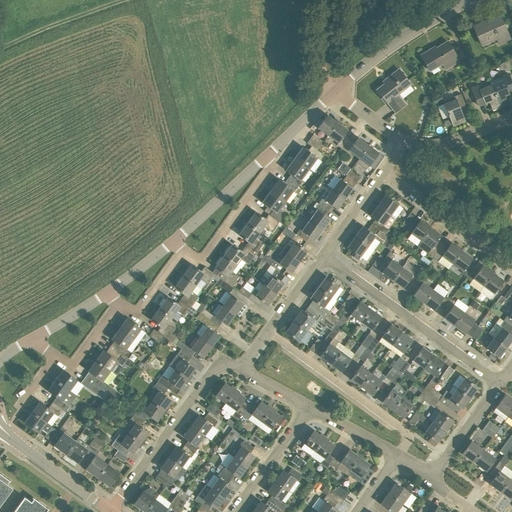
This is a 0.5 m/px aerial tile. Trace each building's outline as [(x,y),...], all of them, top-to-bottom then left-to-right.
[(501,17),(485,24),(484,22),(474,26),(481,43),(495,36),(499,45),(511,39),(501,17)] [(448,42),(432,52),(430,50),(421,56),(430,71),(442,64),(446,69),(460,61),(448,42)] [(499,63),(503,73),(511,69),(511,68),(509,60),(499,63)] [(411,84),(399,69),(387,79),(389,81),(377,90),(387,103),(388,102),(396,112),(405,105),(397,95),(411,84)] [(490,82),(491,85),(500,107),(508,103),(505,96),(510,94),(507,89),(511,86),(511,82),(508,74),(490,82)] [(491,85),(480,90),(478,86),(472,89),(477,101),(483,99),(485,104),(489,102),(492,110),(500,107),(491,85)] [(466,105),(461,93),(455,96),(456,99),(444,104),(438,107),(443,120),(449,117),(453,126),(461,123),(458,115),(462,113),(460,108),(466,105)] [(440,95),(432,99),(435,104),(443,100),(440,95)] [(328,136),(338,122),(327,115),(317,128),(328,136)] [(345,136),(349,130),(338,122),(328,136),(338,143),(337,145),(342,149),(349,139),(345,136)] [(318,150),(324,142),(313,134),(307,143),(312,147),(318,150)] [(369,145),(358,137),(354,143),(349,139),(342,149),(348,153),(349,151),(359,159),(369,145)] [(369,145),(359,159),(370,166),(375,159),(380,153),(369,145)] [(295,159),(308,169),(316,158),(318,160),(322,154),(318,150),(312,147),(309,152),(303,148),(295,159)] [(301,179),(308,169),(295,159),(287,170),(292,174),(288,179),(299,186),(303,181),(301,179)] [(375,159),(370,166),(373,169),(379,162),(375,159)] [(347,176),(357,183),(360,178),(351,171),(347,176)] [(347,176),(343,181),(340,178),(339,179),(335,176),(327,186),(332,189),(346,199),(353,188),(357,183),(347,176)] [(293,190),(295,192),(299,186),(288,179),(285,184),(280,180),(271,191),(285,201),(293,190)] [(332,189),(325,199),(323,198),(321,197),(318,200),(320,202),(319,203),(329,211),(333,206),(338,210),(346,199),(332,189)] [(285,201),(271,191),(263,202),(268,206),(265,211),(269,214),(275,219),(279,222),(282,219),(281,215),(277,212),(285,201)] [(386,195),(378,205),(391,215),(399,205),(386,195)] [(319,203),(315,209),(317,210),(309,220),(323,230),(331,219),(326,216),(329,211),(319,203)] [(396,218),(391,215),(378,205),(370,216),(375,220),(372,225),(386,235),(390,230),(389,229),(396,218)] [(279,222),(275,219),(269,214),(265,219),(256,212),(247,224),(260,233),(265,226),(272,232),(279,222)] [(410,213),(403,224),(408,227),(415,217),(410,213)] [(421,220),(420,220),(415,217),(408,227),(413,231),(411,233),(421,241),(431,227),(421,220)] [(323,230),(309,220),(302,230),(301,228),(296,234),(306,242),(310,237),(315,241),(323,230)] [(260,233),(247,224),(239,235),(249,241),(245,247),(256,255),(263,244),(255,239),(260,233)] [(386,235),(372,225),(368,230),(363,226),(355,236),(369,246),(374,238),(383,244),(388,237),(386,236),(386,235)] [(295,235),(286,227),(282,232),(292,240),(295,235)] [(436,254),(443,244),(438,240),(442,235),(431,227),(421,241),(422,241),(431,248),(428,254),(427,254),(430,256),(433,258),(433,257),(436,254)] [(361,257),(369,246),(355,236),(347,247),(356,254),(361,257)] [(283,250),(300,262),(308,251),(295,242),(292,247),(287,244),(283,250)] [(462,250),(452,243),(448,248),(443,244),(436,254),(440,257),(441,258),(442,256),(453,263),(462,250)] [(256,255),(245,247),(241,252),(232,245),(224,256),(236,265),(240,259),(248,265),(256,255)] [(398,254),(402,248),(397,245),(393,250),(398,254)] [(283,250),(279,255),(284,258),(280,264),(292,273),(300,262),(283,250)] [(469,263),(473,258),(462,250),(453,263),(462,270),(461,272),(467,276),(474,266),(469,263)] [(393,259),(395,255),(390,251),(385,258),(377,268),(382,272),(382,273),(392,280),(403,266),(393,259)] [(377,268),(385,258),(380,254),(372,265),(377,268)] [(266,255),(262,260),(272,267),(276,262),(266,255)] [(224,256),(216,267),(225,274),(221,280),(232,287),(239,277),(232,271),(236,265),(224,256)] [(216,275),(212,272),(205,267),(201,272),(192,265),(184,276),(196,285),(200,279),(208,285),(216,275)] [(484,286),(494,273),(483,265),(479,270),(474,266),(467,276),(473,281),(474,279),(484,286)] [(403,266),(392,280),(403,288),(407,283),(412,287),(420,276),(423,272),(417,268),(413,274),(403,267),(403,266)] [(260,282),(276,294),(284,283),(281,281),(285,276),(276,269),(268,280),(264,277),(260,282)] [(504,281),(494,273),(484,286),(495,294),(496,291),(501,295),(509,285),(504,281)] [(181,299),(192,307),(199,297),(197,295),(191,291),(196,285),(184,276),(175,287),(185,294),(181,299)] [(318,287),(332,297),(340,287),(326,276),(318,287)] [(424,282),(425,280),(420,276),(412,287),(417,290),(413,295),(424,303),(434,289),(424,282)] [(216,283),(229,293),(233,288),(232,287),(221,280),(220,278),(216,283)] [(276,294),(260,282),(255,289),(259,292),(256,296),(268,305),(276,294)] [(511,287),(509,285),(501,295),(506,299),(511,290),(511,287)] [(242,287),(239,292),(248,299),(252,294),(242,287)] [(332,297),(318,287),(310,298),(324,307),(332,297)] [(434,289),(424,303),(434,311),(438,306),(443,309),(451,299),(445,295),(444,297),(434,289)] [(355,298),(350,294),(343,304),(348,308),(355,298)] [(231,295),(230,296),(223,305),(236,314),(243,304),(231,295)] [(501,296),(497,301),(501,305),(506,299),(501,296)] [(177,304),(168,297),(159,309),(172,318),(176,312),(184,317),(188,313),(192,316),(196,310),(192,307),(181,299),(177,304)] [(451,299),(443,309),(448,313),(444,318),(455,326),(465,312),(455,304),(456,303),(451,299)] [(480,305),(474,300),(470,305),(476,310),(480,305)] [(371,309),(361,301),(351,315),(361,323),(371,309)] [(200,313),(210,321),(214,316),(204,308),(206,305),(202,302),(199,305),(196,310),(200,313)] [(343,314),(347,308),(341,304),(337,310),(343,314)] [(223,305),(215,316),(227,325),(236,314),(223,305)] [(164,337),(168,339),(172,343),(176,338),(176,337),(172,334),(175,329),(167,324),(172,318),(159,309),(152,320),(161,327),(157,332),(164,337)] [(382,317),(371,309),(361,323),(372,330),(382,317)] [(331,330),(335,326),(325,318),(321,324),(301,310),(294,321),(308,331),(311,326),(321,333),(326,326),(331,330)] [(474,322),(476,320),(465,312),(455,326),(465,334),(466,333),(471,337),(479,326),(474,322)] [(511,312),(510,316),(508,315),(503,321),(511,327),(511,312)] [(200,313),(196,318),(206,326),(205,326),(207,327),(199,338),(211,347),(219,336),(215,332),(219,327),(210,321),(200,313)] [(329,313),(325,318),(335,326),(339,320),(329,313)] [(340,329),(348,319),(342,315),(339,320),(335,326),(340,329)] [(141,329),(135,325),(127,319),(119,329),(134,339),(141,329)] [(294,321),(286,331),(300,341),(308,331),(294,321)] [(499,326),(501,327),(494,337),(508,347),(511,341),(511,334),(510,333),(511,329),(511,327),(503,321),(499,326)] [(403,332),(392,324),(379,341),(390,349),(403,332)] [(335,326),(331,330),(328,336),(333,339),(340,329),(335,326)] [(479,326),(471,337),(476,340),(484,330),(479,326)] [(127,358),(131,352),(127,349),(134,339),(119,329),(112,339),(122,346),(117,352),(127,358)] [(164,337),(154,329),(149,336),(160,343),(164,337)] [(413,339),(403,332),(390,349),(400,357),(413,339)] [(361,344),(366,348),(374,338),(369,334),(361,344)] [(494,337),(486,348),(500,358),(508,347),(494,337)] [(199,338),(191,349),(195,351),(204,358),(211,347),(199,338)] [(366,348),(372,352),(379,342),(374,338),(366,348)] [(322,343),(317,339),(310,349),(315,353),(322,343)] [(331,365),(341,351),(335,347),(338,343),(333,339),(320,357),(331,365)] [(180,341),(176,346),(181,350),(191,357),(194,352),(180,341)] [(366,348),(361,344),(354,355),(359,358),(366,348)] [(434,354),(423,347),(413,360),(424,368),(434,354)] [(366,348),(359,358),(364,362),(372,352),(366,348)] [(191,357),(181,350),(177,355),(183,360),(175,370),(188,379),(196,369),(187,362),(191,357)] [(127,358),(117,352),(113,358),(104,351),(96,361),(110,371),(117,375),(125,365),(128,367),(131,362),(127,358)] [(351,359),(341,351),(331,365),(341,372),(351,359)] [(488,357),(494,361),(497,358),(491,353),(488,357)] [(434,354),(424,368),(434,376),(444,362),(434,354)] [(398,371),(405,361),(400,357),(392,367),(398,371)] [(96,361),(89,371),(98,378),(94,384),(109,395),(116,401),(121,394),(108,384),(103,381),(110,371),(96,361)] [(398,371),(403,375),(410,365),(405,361),(398,371)] [(372,374),(361,366),(351,380),(362,387),(372,374)] [(454,370),(449,366),(441,377),(446,381),(447,380),(454,370)] [(390,381),(398,371),(392,367),(385,377),(390,381)] [(77,380),(63,370),(56,380),(70,391),(77,380)] [(175,370),(168,380),(162,375),(158,381),(168,389),(172,383),(181,389),(188,379),(175,370)] [(395,385),(403,375),(398,371),(390,381),(395,385)] [(383,381),(372,374),(362,387),(372,395),(383,381)] [(471,398),(478,388),(464,378),(457,388),(471,398)] [(53,403),(63,410),(65,412),(70,406),(77,396),(70,391),(56,380),(48,390),(57,397),(53,403)] [(431,380),(424,390),(429,394),(433,389),(436,384),(431,380)] [(158,381),(153,387),(159,392),(152,402),(165,411),(172,401),(164,395),(168,389),(158,381)] [(235,390),(225,383),(216,396),(226,403),(235,390)] [(109,395),(94,384),(89,389),(105,401),(109,395)] [(447,407),(451,400),(463,409),(471,398),(457,388),(452,395),(446,391),(442,396),(433,389),(429,394),(439,401),(447,407)] [(393,410),(403,396),(393,389),(382,403),(393,410)] [(242,416),(249,406),(243,401),(246,398),(235,390),(226,403),(236,410),(232,416),(238,421),(242,416)] [(424,390),(416,400),(422,404),(424,401),(429,394),(424,390)] [(434,408),(439,401),(429,394),(424,401),(434,408)] [(511,410),(511,399),(506,395),(496,408),(508,416),(511,410)] [(414,404),(403,396),(393,410),(404,418),(414,404)] [(100,402),(96,399),(92,404),(97,407),(100,402)] [(249,406),(242,416),(248,420),(252,415),(262,422),(272,409),(261,401),(255,410),(249,406)] [(47,423),(54,412),(59,416),(63,410),(53,403),(48,408),(40,402),(33,412),(47,423)] [(165,411),(152,402),(145,412),(139,407),(135,413),(145,421),(149,415),(157,421),(165,411)] [(211,403),(206,409),(216,417),(221,410),(218,409),(212,404),(211,403)] [(282,416),(272,409),(262,422),(272,429),(273,428),(279,420),(282,416)] [(426,418),(416,411),(409,421),(414,425),(418,419),(422,422),(426,418)] [(454,421),(440,411),(432,422),(446,432),(454,421)] [(47,423),(33,412),(25,422),(39,433),(42,429),(47,433),(45,437),(51,441),(58,431),(47,423)] [(129,433),(142,443),(149,433),(140,427),(145,421),(135,413),(130,419),(136,424),(129,433)] [(212,425),(214,427),(218,422),(207,414),(204,419),(199,416),(191,426),(204,436),(212,425)] [(66,454),(76,441),(65,433),(74,421),(69,417),(59,432),(62,434),(54,446),(66,454)] [(282,417),(278,423),(283,427),(287,422),(282,417)] [(486,425),(496,433),(500,428),(489,420),(486,425)] [(446,432),(432,422),(425,432),(438,443),(446,432)] [(486,425),(482,431),(492,438),(496,433),(486,425)] [(191,426),(184,437),(188,440),(184,445),(195,453),(199,448),(197,446),(204,436),(191,426)] [(232,429),(224,443),(237,451),(245,436),(232,429)] [(307,440),(305,444),(301,449),(311,456),(315,451),(325,438),(314,431),(312,433),(310,432),(307,432),(305,436),(305,439),(307,440)] [(126,447),(134,453),(142,443),(129,433),(125,439),(119,434),(115,440),(111,445),(121,453),(126,447)] [(254,434),(249,441),(259,448),(263,441),(254,434)] [(89,447),(94,450),(101,441),(96,437),(89,447)] [(331,464),(335,458),(328,454),(334,445),(325,438),(315,451),(324,458),(320,464),(327,469),(331,464)] [(78,463),(88,450),(76,441),(66,454),(78,463)] [(98,454),(106,444),(101,441),(94,450),(98,454)] [(234,457),(247,467),(255,457),(250,453),(254,448),(243,441),(240,446),(241,447),(234,457)] [(483,449),(472,441),(462,454),(474,462),(483,449)] [(499,452),(504,455),(507,451),(511,445),(507,441),(499,452)] [(195,453),(184,445),(181,450),(176,447),(169,457),(182,467),(189,457),(191,458),(195,453)] [(496,458),(483,449),(474,462),(486,471),(496,458)] [(348,473),(350,470),(360,457),(350,450),(344,458),(338,454),(335,458),(331,464),(336,468),(337,468),(346,475),(348,473)] [(118,451),(115,455),(124,462),(128,458),(118,451)] [(505,465),(511,455),(511,454),(507,451),(504,455),(500,462),(505,465)] [(296,455),(291,462),(301,469),(306,462),(296,455)] [(96,456),(86,469),(98,477),(107,464),(96,456)] [(169,481),(172,484),(176,479),(174,477),(182,467),(169,457),(161,468),(165,471),(162,476),(169,481)] [(221,472),(231,479),(235,474),(240,478),(247,467),(234,457),(226,468),(225,467),(221,471),(221,472)] [(360,457),(350,470),(363,479),(361,482),(364,485),(373,473),(367,468),(370,464),(360,457)] [(107,464),(98,477),(110,486),(120,473),(107,464)] [(296,480),(298,482),(302,476),(291,468),(287,473),(283,470),(275,481),(288,490),(296,480)] [(501,492),(510,479),(499,471),(490,484),(501,492)] [(231,479),(221,472),(217,477),(219,478),(211,488),(225,498),(232,488),(228,484),(231,479)] [(0,511),(47,511),(50,509),(33,497),(33,498),(34,499),(32,502),(25,498),(14,511),(0,511),(0,507),(13,489),(6,484),(9,481),(10,482),(11,481),(0,473),(0,511)] [(169,481),(162,476),(159,474),(155,479),(165,486),(169,481)] [(511,480),(510,479),(501,492),(511,500),(511,480)] [(288,490),(275,481),(268,491),(272,495),(268,500),(283,510),(286,505),(281,501),(288,490)] [(403,504),(411,493),(396,483),(388,494),(403,504)] [(338,486),(334,493),(338,495),(344,500),(349,494),(338,486)] [(326,487),(322,492),(327,495),(324,500),(325,501),(318,511),(337,511),(338,511),(334,507),(337,502),(334,500),(338,495),(334,493),(326,487)] [(211,488),(211,489),(204,499),(198,495),(195,500),(198,503),(202,506),(209,510),(212,505),(217,509),(225,498),(211,488)] [(145,511),(155,499),(159,494),(153,490),(150,495),(144,491),(134,504),(144,511),(145,511)] [(174,509),(185,493),(181,490),(179,492),(169,506),(174,509)] [(185,493),(174,509),(177,511),(178,511),(190,497),(185,493)] [(381,504),(391,511),(396,511),(403,504),(388,494),(381,504)] [(305,501),(310,504),(314,499),(309,496),(305,501)] [(155,499),(145,511),(164,511),(168,508),(155,499)] [(268,500),(265,504),(261,501),(253,511),(272,511),(273,511),(274,511),(281,511),(283,510),(268,500)]
